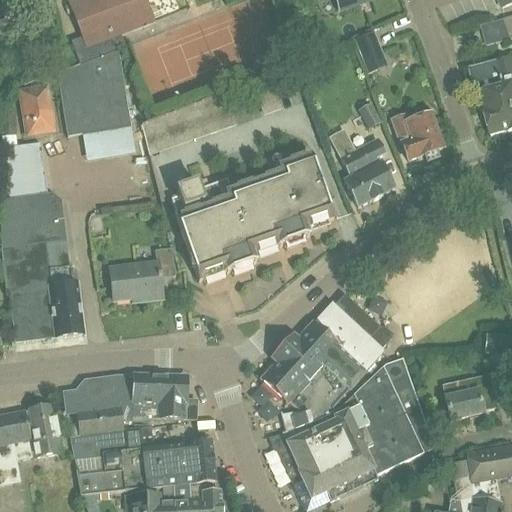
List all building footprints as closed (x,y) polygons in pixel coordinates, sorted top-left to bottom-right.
[(70,0),(66,2),(67,2),(68,5),(81,40),(70,44),(79,68),(113,54),(118,53),(119,52),(125,50),(120,37),(124,36),(155,24),(154,22),(145,0),(70,0)] [(370,0),(335,0),(339,11),(370,0)] [(511,7),(511,0),(496,0),(501,11),(511,7)] [(260,13),(233,13),(233,69),(260,69),(260,13)] [(511,16),(502,20),(508,41),(511,39),(511,16)] [(387,67),(374,34),(355,42),(369,75),(387,67)] [(79,68),(57,77),(67,139),(82,137),(131,129),(118,53),(113,54),(79,68)] [(490,136),(511,130),(511,60),(511,59),(497,63),(497,64),(473,70),(475,80),(472,81),(480,111),(484,110),(490,136)] [(270,79),(275,92),(286,88),(281,74),(270,79)] [(282,110),(275,92),(270,79),(252,86),(263,117),(282,110)] [(20,96),(24,123),(22,123),(25,140),(57,135),(54,118),(50,119),(45,92),(20,96)] [(225,96),(141,128),(149,158),(236,126),(225,96)] [(16,138),(15,104),(0,105),(2,138),(16,138)] [(358,112),(368,131),(381,124),(371,105),(358,112)] [(440,151),(428,119),(405,128),(401,119),(391,123),(400,147),(402,146),(408,164),(423,158),(426,165),(437,161),(434,153),(440,151)] [(136,130),(88,138),(92,164),(140,156),(136,130)] [(375,142),(355,153),(344,131),(328,139),(340,161),(338,161),(348,180),(341,183),(355,210),(393,191),(379,165),(376,167),(374,162),(383,158),(375,142)] [(70,272),(65,243),(61,202),(48,195),(46,195),(40,146),(0,150),(0,201),(1,249),(6,297),(9,296),(15,348),(54,343),(54,340),(82,337),(76,285),(74,272),(70,272)] [(173,221),(197,286),(224,276),(224,277),(254,266),(251,259),(276,249),(277,250),(306,239),(304,232),(331,222),(307,156),(272,169),(274,176),(227,194),(224,184),(196,194),(193,187),(174,195),(176,201),(168,204),(174,221),(173,221)] [(309,243),(293,247),(296,258),(312,254),(309,243)] [(171,251),(154,253),(156,266),(110,271),(114,303),(140,299),(140,305),(161,302),(159,280),(174,278),(171,251)] [(221,335),(237,334),(235,287),(220,287),(221,335)] [(197,297),(172,298),(173,318),(198,316),(197,297)] [(344,297),(334,307),(331,305),(313,325),(311,324),(298,339),(293,335),(272,358),(277,363),(262,380),(289,404),(289,403),(301,414),(318,396),(333,409),(350,390),(351,392),(368,374),(366,372),(395,341),(384,330),(380,330),(344,297)] [(435,307),(411,330),(423,341),(446,319),(435,307)] [(511,340),(488,337),(485,354),(511,357),(511,340)] [(299,474),(302,480),(311,500),(326,493),(330,504),(368,486),(378,481),(376,477),(422,455),(421,453),(434,447),(403,360),(385,366),(341,408),(345,419),(314,434),(313,432),(287,445),(300,472),(299,474)] [(444,399),(445,399),(450,423),(483,416),(482,414),(497,411),(495,401),(494,401),(489,377),(470,381),(442,387),(444,399)] [(122,432),(122,431),(121,425),(149,426),(149,421),(192,422),(193,404),(182,404),(183,383),(181,380),(132,378),(132,382),(116,381),(81,384),(85,413),(75,415),(78,436),(92,434),(92,436),(122,432)] [(32,462),(60,456),(54,423),(51,424),(48,410),(27,414),(32,443),(30,444),(30,442),(28,443),(22,415),(0,419),(0,488),(19,485),(15,464),(32,461),(32,462)] [(281,415),(279,416),(284,433),(287,432),(307,427),(304,417),(300,414),(283,419),(281,415)] [(83,497),(215,484),(214,478),(212,461),(209,444),(195,446),(182,447),(181,444),(144,448),(141,429),(122,431),(122,432),(92,436),(92,434),(78,436),(79,439),(70,440),(71,448),(72,448),(94,445),(95,456),(101,455),(102,460),(103,470),(75,473),(79,498),(83,497)] [(511,477),(511,447),(465,456),(466,462),(449,466),(452,483),(456,502),(450,501),(447,511),(499,511),(500,505),(495,481),(511,477)] [(219,511),(219,494),(216,494),(200,494),(200,501),(173,502),(173,511),(219,511)] [(82,499),(85,511),(98,511),(97,507),(100,502),(99,497),(82,499)] [(173,511),(173,504),(159,504),(159,497),(130,498),(130,511),(173,511)]
